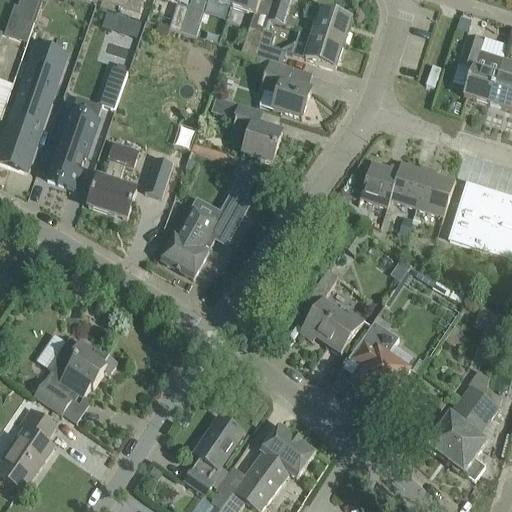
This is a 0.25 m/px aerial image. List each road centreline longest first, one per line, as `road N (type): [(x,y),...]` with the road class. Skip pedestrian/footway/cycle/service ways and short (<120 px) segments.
road 1 (residential): [(218,337),(373,115)]
road 2 (residential): [(218,337),(0,214)]
road 3 (residential): [(99,511),(218,337)]
road 4 (residential): [(354,428),(218,337)]
road 5 (residential): [(511,159),(373,115)]
road 6 (residential): [(440,511),(354,428)]
